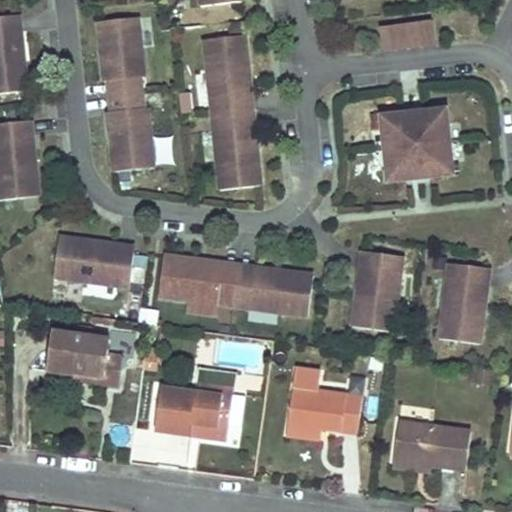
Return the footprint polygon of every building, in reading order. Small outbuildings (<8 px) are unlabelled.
[(432,9),(378,15),(381,34),(433,27),(432,9)] [(137,15),(98,19),(104,79),(114,78),(118,109),(107,110),(114,169),(153,165),(147,106),(143,106),(140,75),(144,75),(137,15)] [(15,16),(0,17),(0,93),(27,91),(21,32),(16,32),(15,16)] [(249,70),(245,33),(204,37),(210,96),(213,96),(215,112),(217,127),(214,127),(220,187),(261,182),(257,145),(252,146),(243,70),(249,70)] [(249,70),(243,70),(252,146),(257,145),(249,70)] [(403,102),(386,104),(387,117),(382,118),(385,137),(387,157),(391,156),(392,169),(411,167),(430,164),(447,163),(446,150),(451,149),(449,130),(447,110),(443,111),(441,98),(423,100),(403,102)] [(29,160),(26,121),(0,123),(0,199),(38,196),(35,159),(29,160)] [(31,121),(26,121),(29,160),(35,159),(31,121)] [(118,245),(58,237),(53,277),(128,287),(133,251),(117,249),(118,245)] [(356,287),(351,324),(392,329),(400,270),(391,269),(393,253),(361,249),(359,266),(364,266),(361,288),(356,287)] [(402,254),(393,253),(391,269),(400,270),(402,254)] [(163,255),(158,295),(188,299),(219,304),(232,305),(307,315),(311,282),(312,275),(275,270),(275,275),(199,265),(200,260),(163,255)] [(275,270),(200,260),(199,265),(275,275),(275,270)] [(457,262),(448,260),(446,276),(455,277),(457,262)] [(446,276),(438,336),(478,341),(483,304),(478,303),(481,282),(486,283),(489,266),(457,262),(455,277),(446,276)] [(219,304),(188,299),(186,313),(217,317),(219,304)] [(112,338),(54,332),(50,368),(75,370),(106,375),(110,353),(112,338)] [(143,363),(159,366),(161,353),(145,351),(143,363)] [(120,386),(123,356),(110,353),(106,375),(75,370),(73,381),(120,386)] [(143,363),(142,372),(158,374),(159,366),(143,363)] [(318,372),(295,369),(287,429),(321,434),(322,431),(358,436),(365,380),(351,378),(348,395),(316,391),(318,372)] [(201,378),(237,383),(238,378),(202,372),(201,378)] [(200,383),(161,377),(154,426),(185,431),(186,423),(229,429),(237,383),(201,378),(200,383)] [(469,428),(395,419),(390,462),(464,471),(469,428)] [(185,431),(227,438),(229,429),(186,423),(185,431)] [(286,437),(320,442),(321,434),(287,429),(286,437)]
